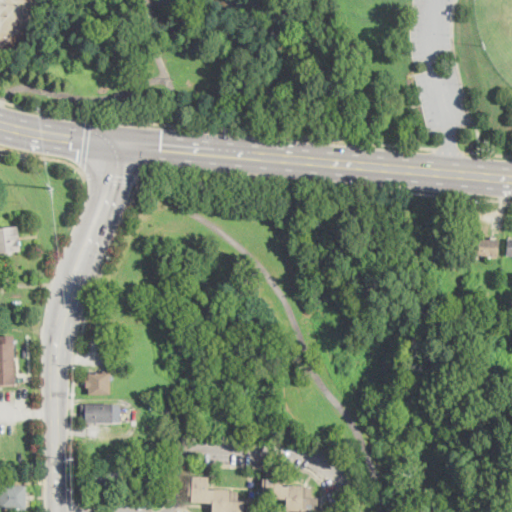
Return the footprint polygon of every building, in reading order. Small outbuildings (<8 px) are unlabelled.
[(9,253),(0,253),(0,228),(19,227),(21,252),(9,253)] [(500,240),(499,257),(476,255),(477,238),(500,240)] [(16,384),(0,384),(0,335),(15,335),(16,384)] [(111,373),(111,394),(90,394),(90,388),(87,388),(86,381),(89,381),(89,373),(111,373)] [(182,404),(182,414),(164,413),(164,403),(182,404)] [(120,405),(120,422),(86,423),(86,421),(82,421),(82,415),(82,412),(82,405),(86,405),(120,405)] [(118,489),(83,490),(82,473),(117,472),(118,489)] [(283,473),(282,486),(313,487),(313,497),(319,498),(318,510),(339,511),(338,511),(301,511),(302,511),(287,510),(287,499),(266,498),(266,492),(263,492),(264,478),(267,478),(268,472),(283,473)] [(209,477),(208,490),(239,491),(239,503),(245,503),(244,511),(213,511),(213,503),(192,502),(192,495),(189,495),(190,482),(192,483),(193,477),(209,477)] [(26,486),(26,492),(30,492),(30,511),(17,511),(17,510),(0,510),(0,485),(26,485),(26,486)]
